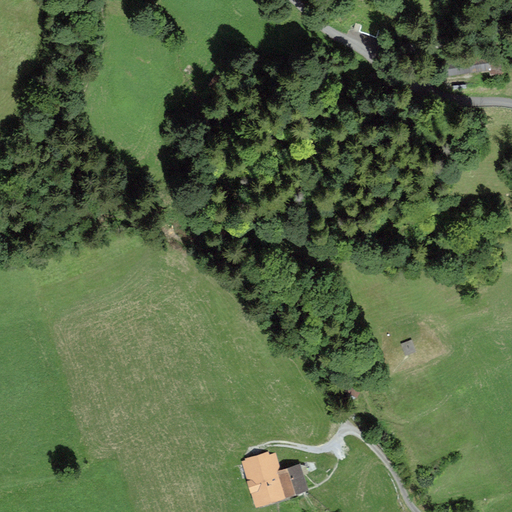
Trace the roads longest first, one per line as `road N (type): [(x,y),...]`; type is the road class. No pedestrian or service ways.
road 1 (residential): [(511,103),(432,92),(293,0)]
road 2 (track): [(511,23),(382,62)]
